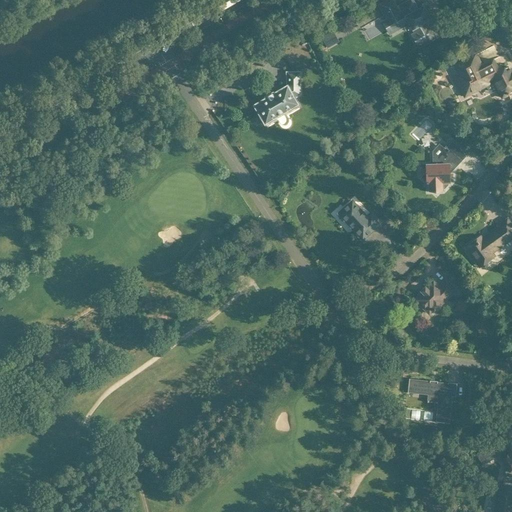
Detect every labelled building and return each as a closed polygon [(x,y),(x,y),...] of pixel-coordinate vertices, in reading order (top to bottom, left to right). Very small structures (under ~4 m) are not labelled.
[(392,0),(389,0),(380,5),(383,10),(388,20),(385,21),(387,25),(390,23),(394,32),(410,23),(416,33),(420,42),(416,44),(418,47),(429,42),(438,37),(431,25),(429,26),(427,22),(431,20),(429,17),(430,14),(428,11),(425,10),(424,7),(418,10),(412,0),(410,0),(403,4),(400,6),(401,7),(397,9),(395,4),(392,0)] [(380,20),(364,28),(369,39),(385,31),(380,20)] [(339,42),(338,40),(336,37),(334,32),(324,37),(329,47),(339,42)] [(495,67),(492,61),(493,60),(482,65),(476,55),(455,65),(461,76),(456,78),(465,97),(495,81),(499,88),(496,90),(499,96),(502,97),(502,98),(511,92),(511,70),(511,69),(510,70),(509,67),(502,70),(500,64),(495,67)] [(266,124),(274,119),(277,118),(279,120),(281,120),(284,120),(286,118),(286,115),(285,113),(298,105),(294,98),(301,94),(301,73),(287,73),(287,86),(274,94),(273,93),(266,97),(266,99),(255,106),(260,116),(259,118),(259,120),(261,122),(264,121),(266,124)] [(433,157),(433,165),(426,165),(427,171),(422,177),(427,182),(427,184),(429,184),(429,191),(433,191),(436,194),(439,191),(443,191),(443,189),(445,189),(448,185),(448,183),(450,183),(450,171),(453,167),(455,169),(467,156),(451,141),(436,157),(433,157)] [(353,201),(348,205),(340,212),(350,222),(348,224),(360,237),(368,234),(369,235),(380,225),(372,215),(368,218),(353,201)] [(511,239),(511,223),(508,218),(497,226),(498,227),(490,233),(492,235),(484,240),(481,236),(465,248),(479,268),(496,256),(493,253),(511,239)] [(421,292),(423,293),(416,300),(421,304),(420,305),(424,310),(425,309),(429,312),(433,308),(434,309),(455,289),(446,280),(439,287),(434,282),(427,289),(426,287),(421,292)] [(409,392),(429,394),(440,395),(439,404),(437,422),(436,421),(436,422),(450,424),(450,423),(449,423),(452,397),(456,397),(457,383),(448,382),(448,384),(438,383),(438,381),(430,380),(430,382),(410,380),(410,379),(409,379),(408,393),(409,393),(409,392)] [(490,446),(476,454),(483,465),(497,457),(490,446)] [(511,458),(509,454),(501,458),(510,472),(511,470),(511,458)] [(498,488),(497,495),(495,505),(496,505),(494,511),(505,511),(506,511),(511,511),(511,486),(506,485),(500,484),(499,489),(498,488)]
